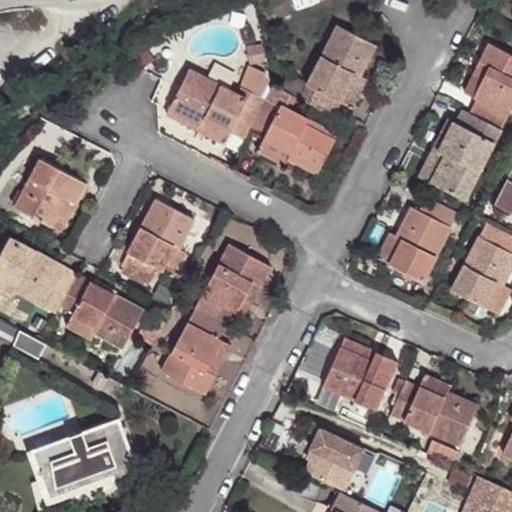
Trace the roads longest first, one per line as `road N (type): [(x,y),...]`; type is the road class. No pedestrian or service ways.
road 1 (residential): [(192,511),(314,278)]
road 2 (residential): [(326,240),(445,26)]
road 3 (residential): [(314,278),(472,347),(494,353),(511,346)]
road 4 (residential): [(326,240),(136,145)]
